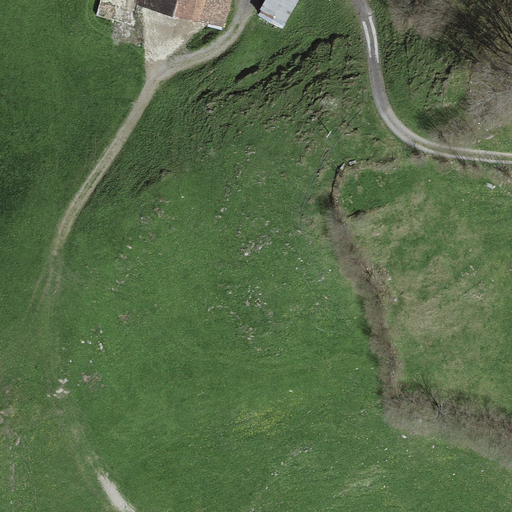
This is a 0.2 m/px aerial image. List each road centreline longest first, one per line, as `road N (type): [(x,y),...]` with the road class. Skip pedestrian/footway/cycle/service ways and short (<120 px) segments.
road 1 (track): [(126,511),(65,430),(57,230),(160,74),(229,40),(251,0)]
road 2 (track): [(359,0),(381,99),(410,138),(511,158)]
